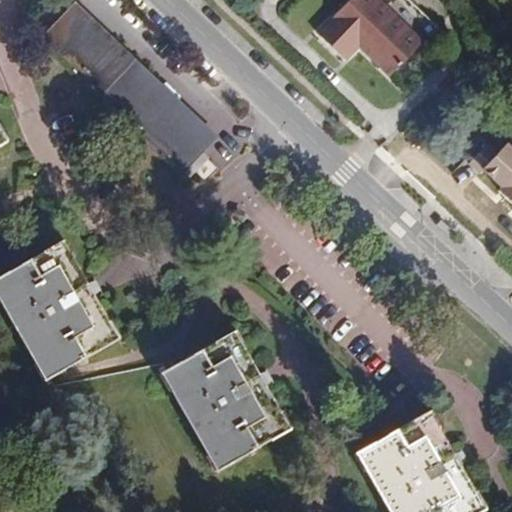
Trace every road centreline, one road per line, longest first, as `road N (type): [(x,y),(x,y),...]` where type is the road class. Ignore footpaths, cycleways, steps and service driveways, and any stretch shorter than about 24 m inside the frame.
road 1 (tertiary): [(167,0),(511,326)]
road 2 (unknown): [(233,180),(356,264)]
